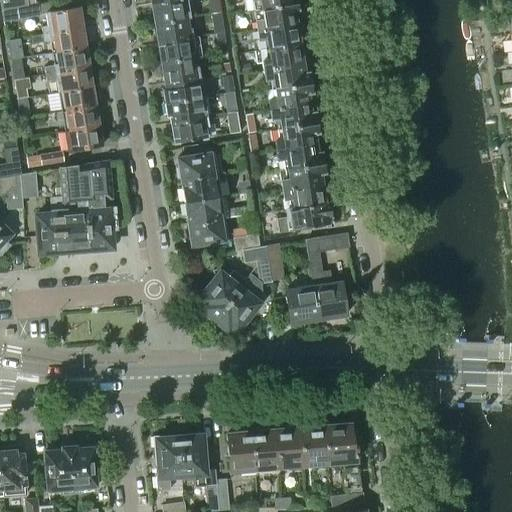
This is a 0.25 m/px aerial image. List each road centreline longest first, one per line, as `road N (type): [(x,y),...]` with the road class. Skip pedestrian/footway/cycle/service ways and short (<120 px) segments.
road 1 (residential): [(169,376),(113,0)]
road 2 (residential): [(330,0),(381,318),(381,370)]
road 3 (secondary): [(169,376),(381,370)]
road 4 (residential): [(397,511),(381,370)]
road 5 (residential): [(114,379),(131,511)]
road 6 (secondary): [(381,370),(511,373)]
